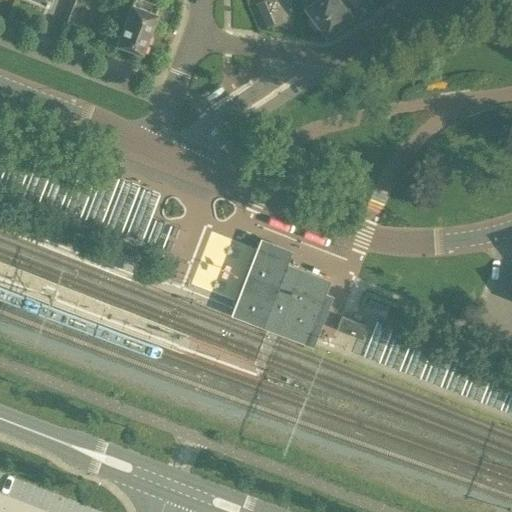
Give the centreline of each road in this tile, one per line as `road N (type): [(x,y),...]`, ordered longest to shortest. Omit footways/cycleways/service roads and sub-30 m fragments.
road 1 (tertiary): [(511,228),(432,243),(362,235),(149,148)]
road 2 (residential): [(425,0),(333,58),(192,39)]
road 3 (tertiary): [(0,419),(171,485)]
road 4 (residential): [(0,37),(170,99)]
road 5 (tertiary): [(149,148),(0,86)]
